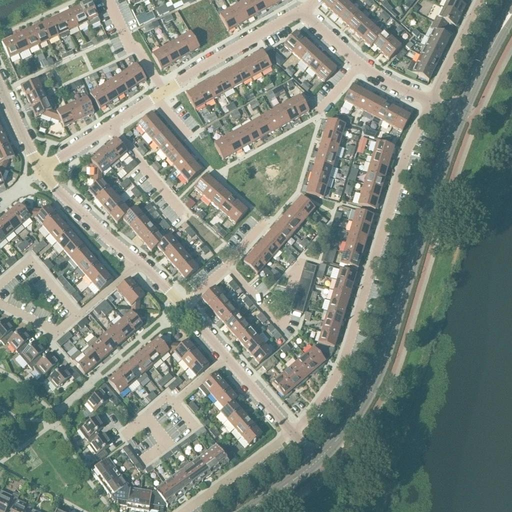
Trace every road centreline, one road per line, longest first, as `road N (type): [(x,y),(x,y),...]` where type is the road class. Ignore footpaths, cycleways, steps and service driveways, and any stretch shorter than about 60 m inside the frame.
road 1 (secondary): [(316,461),(375,378),(460,115)]
road 2 (residential): [(288,432),(322,399),(369,300),(370,265),(429,101)]
road 3 (residential): [(162,92),(300,13)]
road 4 (residential): [(429,101),(359,65),(300,13)]
road 5 (residential): [(42,172),(162,92)]
road 6 (residential): [(178,511),(288,432)]
road 7 (residential): [(140,263),(42,172)]
